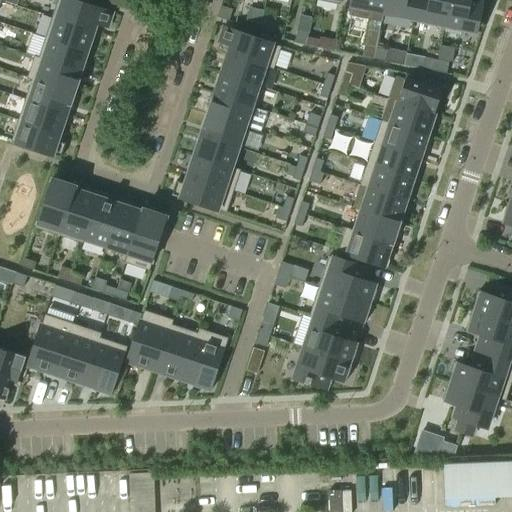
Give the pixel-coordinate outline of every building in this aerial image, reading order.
[(72,0),(57,0),(52,17),(93,31),(95,23),(104,26),(109,12),(72,0)] [(383,13),(385,0),(352,0),(349,15),(381,22),(383,13)] [(413,19),(417,0),(385,0),(383,13),(413,19)] [(444,25),(448,0),(417,0),(413,19),(444,25)] [(475,32),(481,0),(448,0),(444,25),(475,32)] [(232,9),(221,5),(217,17),(228,21),(232,9)] [(86,51),(93,31),(52,17),(45,38),(86,51)] [(270,34),(273,22),(262,19),(258,31),(270,34)] [(273,69),(281,47),(226,29),(221,43),(230,45),(228,53),(269,67),(268,68),(273,69)] [(305,45),(307,37),(308,33),(296,31),(294,42),(305,45)] [(317,47),(319,40),(307,37),(305,45),(317,47)] [(79,72),(86,51),(45,38),(38,57),(38,58),(79,72)] [(373,59),(375,47),(364,45),(362,57),(373,59)] [(387,50),(375,47),(373,59),(385,61),(387,50)] [(268,68),(269,67),(228,53),(221,73),(262,87),(268,68)] [(72,92),(79,72),(38,58),(38,57),(34,56),(26,78),(31,80),(31,79),(72,92)] [(434,71),(436,60),(425,57),(422,69),(434,71)] [(446,74),(448,62),(436,60),(434,71),(446,74)] [(344,72),(340,83),(348,85),(352,74),(344,72)] [(255,108),(262,87),(221,73),(214,94),(255,108)] [(330,87),(334,76),(327,73),(323,84),(330,87)] [(388,98),(433,114),(443,84),(420,76),(419,80),(420,80),(419,84),(395,76),(388,98)] [(66,113),(72,92),(31,79),(31,80),(25,99),(66,113)] [(344,96),(348,85),(340,83),(337,94),(344,96)] [(327,98),(330,87),(323,84),(319,96),(327,98)] [(250,123),(255,108),(214,94),(207,114),(248,128),(250,123)] [(430,123),(433,114),(388,98),(381,120),(429,136),(433,124),(430,123)] [(59,133),(66,113),(25,99),(18,120),(59,133)] [(317,128),(321,117),(309,113),(306,124),(317,128)] [(242,149),(248,128),(207,114),(201,135),(242,149)] [(334,129),(337,117),(330,115),(326,126),(334,129)] [(56,141),(59,133),(18,120),(11,141),(60,158),(65,144),(56,141)] [(425,149),(429,136),(381,120),(373,142),(419,157),(422,148),(425,149)] [(314,136),(317,128),(305,125),(303,133),(314,136)] [(330,140),(334,129),(326,126),(322,137),(330,140)] [(242,149),(201,135),(194,155),(235,169),(235,168),(242,149)] [(416,166),(419,157),(373,142),(366,163),(415,180),(419,167),(416,166)] [(235,169),(194,155),(187,176),(233,191),(240,170),(235,168),(235,169)] [(303,169),(307,158),(299,155),(296,167),(303,169)] [(319,172),(323,160),(316,158),(312,169),(319,172)] [(411,192),(415,180),(366,163),(359,185),(405,200),(408,191),(411,192)] [(300,181),(303,169),(296,167),(292,178),(300,181)] [(316,183),(319,172),(312,169),(308,181),(316,183)] [(226,213),(233,191),(187,176),(185,184),(176,181),(171,195),(226,213)] [(73,190),(74,190),(75,188),(50,179),(34,227),(58,235),(73,190)] [(402,209),(405,200),(359,185),(352,208),(361,211),(361,210),(401,223),(405,210),(402,209)] [(83,238),(98,191),(85,187),(83,193),(74,190),(73,190),(58,235),(82,243),(83,239),(83,238)] [(105,246),(121,199),(98,191),(83,238),(83,239),(105,246)] [(290,210),(294,199),(282,195),(278,206),(290,210)] [(128,253),(142,212),(141,212),(131,209),(133,203),(121,199),(105,246),(127,253),(128,253)] [(305,215),(309,204),(301,201),(297,213),(305,215)] [(511,204),(507,203),(501,222),(505,223),(511,225),(511,204)] [(286,221),(290,210),(278,206),(274,218),(286,221)] [(149,270),(166,218),(141,210),(141,212),(142,212),(128,253),(127,253),(124,262),(149,270)] [(396,235),(401,223),(361,210),(361,211),(354,230),(354,231),(390,243),(393,234),(396,235)] [(301,227),(305,215),(297,213),(294,224),(301,227)] [(387,252),(390,243),(354,231),(354,230),(345,227),(337,251),(386,267),(390,254),(387,252)] [(372,284),(361,280),(365,268),(328,256),(318,286),(371,304),(377,285),(372,283),(372,284)] [(22,266),(33,270),(35,262),(24,258),(22,266)] [(289,276),(293,266),(281,262),(277,273),(289,276)] [(68,281),(71,274),(72,270),(61,266),(57,278),(68,281)] [(12,283),(15,272),(4,268),(0,280),(12,283)] [(23,287),(27,276),(15,272),(12,283),(23,287)] [(285,288),(289,276),(277,273),(274,284),(285,288)] [(82,277),(71,274),(68,281),(80,285),(82,277)] [(114,296),(116,289),(105,285),(102,293),(114,296)] [(511,289),(497,285),(493,297),(482,294),(482,293),(478,291),(471,310),(511,323),(511,289)] [(365,322),(371,304),(318,286),(308,317),(313,318),(313,317),(345,328),(349,317),(360,320),(360,321),(365,322)] [(178,301),(182,290),(171,287),(167,298),(178,301)] [(128,293),(116,289),(114,296),(125,300),(128,293)] [(79,306),(83,294),(71,290),(67,302),(79,306)] [(190,305),(194,294),(182,290),(178,301),(190,305)] [(90,309),(94,298),(83,294),(79,306),(90,309)] [(238,321),(242,310),(230,306),(227,318),(238,321)] [(142,314),(131,310),(127,322),(138,325),(142,314)] [(171,324),(173,320),(144,310),(127,359),(156,368),(171,324)] [(509,357),(511,348),(511,323),(471,310),(465,329),(470,330),(481,334),(476,351),(508,361),(509,357)] [(57,373),(73,324),(44,314),(28,363),(57,373)] [(353,343),(341,339),(345,328),(313,317),(313,318),(303,347),(351,363),(357,344),(353,343)] [(269,336),(273,324),(262,321),(258,332),(269,336)] [(99,337),(99,338),(101,333),(99,332),(73,324),(57,373),(84,382),(99,337)] [(198,333),(197,333),(171,324),(156,368),(183,377),(198,333)] [(210,391),(228,338),(198,328),(197,333),(198,333),(183,377),(195,381),(193,385),(210,391)] [(265,347),(269,336),(258,332),(254,343),(265,347)] [(111,395),(127,347),(99,338),(99,337),(84,382),(95,385),(94,389),(111,395)] [(345,382),(351,363),(303,347),(293,378),(325,388),(329,376),(341,380),(340,380),(345,382)] [(25,357),(0,348),(0,398),(5,400),(12,381),(17,383),(25,357)] [(505,401),(511,378),(511,368),(506,366),(508,361),(476,351),(470,368),(459,364),(454,362),(448,381),(496,397),(496,398),(505,401)] [(486,427),(496,398),(496,397),(448,381),(442,400),(446,401),(458,405),(454,417),(460,419),(456,430),(470,435),(474,423),(486,427)] [(436,457),(453,456),(457,446),(442,441),(436,457)] [(511,465),(443,468),(444,494),(511,491),(511,465)] [(154,511),(154,473),(0,480),(0,505),(21,505),(21,494),(33,494),(34,504),(129,500),(129,511),(154,511)]
